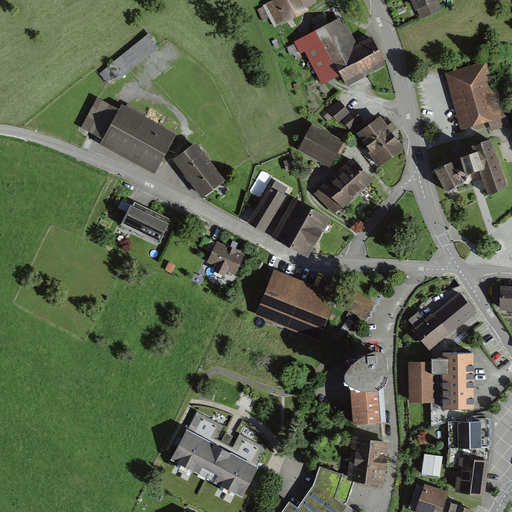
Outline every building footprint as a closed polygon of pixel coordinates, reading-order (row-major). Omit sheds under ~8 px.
[(315,0),(269,0),(261,5),(274,30),(308,12),(307,9),(317,3),(315,0)] [(442,4),(440,0),(410,0),(418,15),(442,4)] [(344,15),(298,39),(321,81),(341,71),(348,82),(386,62),(372,36),(359,43),(344,15)] [(150,31),(98,73),(108,85),(116,78),(119,82),(163,47),(150,31)] [(488,62),(446,74),(462,130),(490,122),(493,132),(511,127),(508,116),(504,117),(488,62)] [(120,110),(98,97),(85,118),(92,122),(87,130),(106,140),(103,144),(155,174),(177,136),(123,104),(120,110)] [(350,111),(340,99),(328,109),(330,112),(325,116),(330,121),(335,117),(340,124),(343,122),(350,131),(363,121),(353,108),(350,111)] [(405,150),(381,117),(358,133),(372,152),(369,153),(380,168),(405,150)] [(346,142),(313,123),(297,149),(331,168),(346,142)] [(470,182),(468,177),(480,172),(490,194),(509,186),(490,141),(477,146),(478,150),(435,168),(445,193),(470,182)] [(226,182),(196,144),(174,161),(203,199),(226,182)] [(371,181),(353,159),(316,191),(335,212),(371,181)] [(263,170),(256,183),(266,188),(273,175),(263,170)] [(286,193),(272,185),(252,222),(266,230),(286,193)] [(295,198),(274,236),(307,254),(328,216),(295,198)] [(128,210),(130,202),(122,199),(120,208),(128,210)] [(174,220),(134,200),(121,225),(162,245),(174,220)] [(247,253),(218,240),(207,263),(215,267),(213,271),(225,277),(227,272),(236,276),(247,253)] [(338,293),(275,269),(256,315),(319,340),(338,293)] [(414,324),(430,346),(477,310),(461,289),(414,324)] [(511,290),(500,290),(499,310),(511,310),(511,290)] [(351,354),(345,365),(347,395),(351,395),(353,423),(384,420),(381,379),(384,376),(388,367),(387,349),(383,341),(373,339),(363,343),(351,354)] [(477,352),(445,351),(443,408),(476,408),(477,352)] [(434,360),(409,361),(410,402),(435,401),(434,360)] [(228,426),(197,410),(172,459),(244,495),(260,464),(268,447),(241,433),(235,445),(223,439),(230,427),(228,426)] [(489,417),(449,420),(450,447),(488,448),(489,417)] [(387,438),(352,435),(349,467),(348,477),(383,480),(387,438)] [(473,448),(463,448),(454,490),(485,493),(489,459),(472,454),(473,448)] [(443,456),(423,454),(421,473),(442,475),(443,456)] [(298,505),(290,498),(282,511),(338,511),(346,501),(336,494),(344,473),(320,463),(317,473),(312,485),(298,505)] [(450,492),(425,483),(414,511),(443,511),(448,501),(450,492)] [(473,511),(474,507),(448,501),(443,511),(473,511)]
